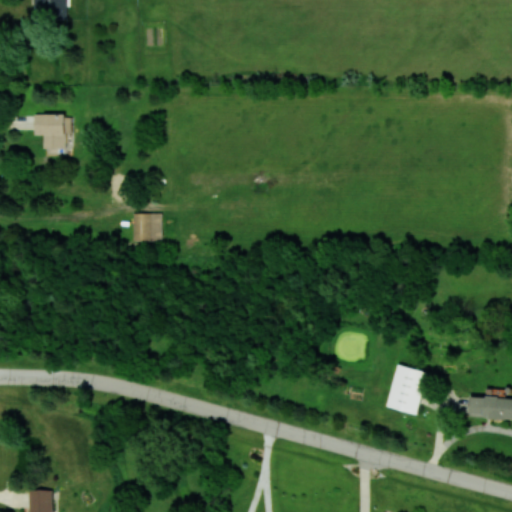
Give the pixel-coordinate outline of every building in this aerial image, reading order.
[(35,0),(36,21),(68,20),(67,0),(35,0)] [(36,113),(36,133),(45,133),(45,147),(67,148),(67,133),(72,133),(73,114),(36,113)] [(163,212),(134,212),(134,240),(163,240),(163,212)] [(418,413),(429,371),(399,363),(388,406),(418,413)] [(470,414),(511,419),(511,398),(472,393),(470,414)] [(54,511),(53,489),(30,489),(30,511),(54,511)]
